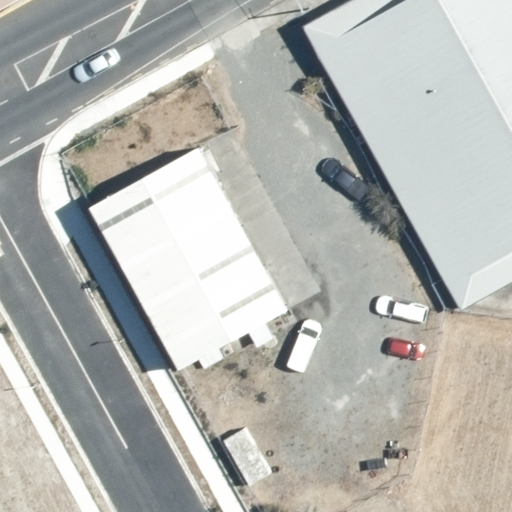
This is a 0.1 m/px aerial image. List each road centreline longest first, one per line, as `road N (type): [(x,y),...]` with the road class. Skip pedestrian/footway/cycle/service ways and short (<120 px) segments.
road 1 (residential): [(163,511),(0,209)]
road 2 (tertiary): [(13,75),(151,0)]
